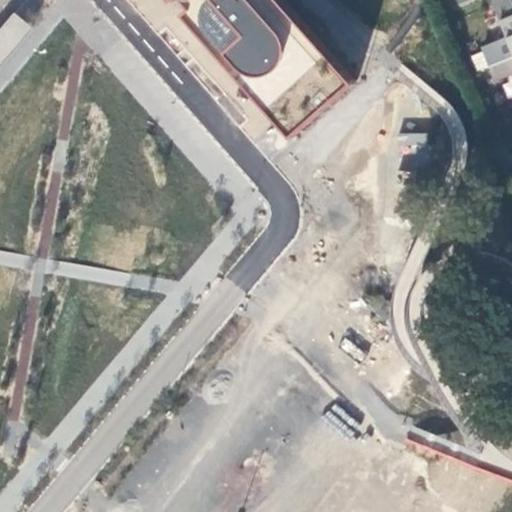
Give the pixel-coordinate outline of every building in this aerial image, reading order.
[(286,142),(353,87),(275,0),(177,0),(186,9),(177,19),(286,142)] [(511,55),(511,0),(503,0),(494,4),(509,39),(472,55),(478,70),(490,64),(511,55)] [(0,66),(32,28),(17,15),(0,35),(0,66)] [(511,55),(490,64),(497,79),(511,73),(511,55)] [(431,167),(425,131),(396,136),(403,172),(431,167)]
